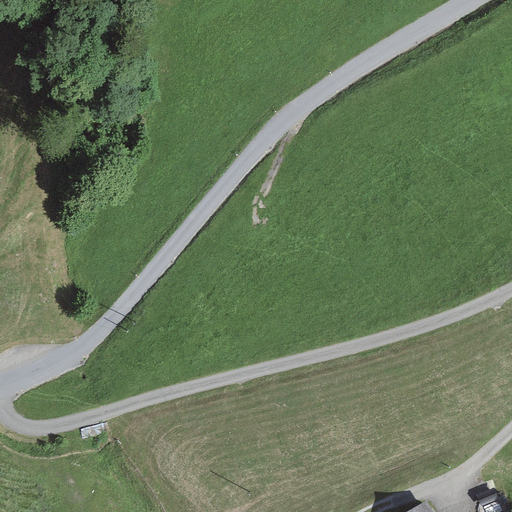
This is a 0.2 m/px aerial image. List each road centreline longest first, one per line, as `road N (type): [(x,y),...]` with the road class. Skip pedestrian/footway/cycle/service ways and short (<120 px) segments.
road 1 (residential): [(0,407),(11,407),(139,286),(302,94),(461,0)]
road 2 (track): [(11,407),(21,434),(136,415),(511,293)]
road 3 (track): [(511,429),(395,511)]
